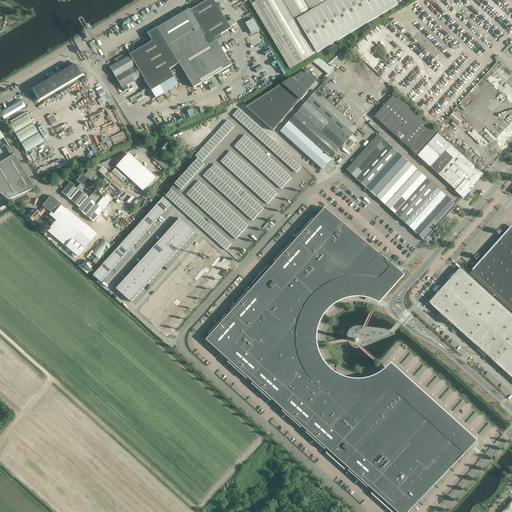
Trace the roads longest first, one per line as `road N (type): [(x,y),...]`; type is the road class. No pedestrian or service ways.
road 1 (unclassified): [(338,175),(310,191),(180,340),(364,511)]
road 2 (tertiary): [(0,87),(148,0)]
road 3 (unclassified): [(338,175),(432,258)]
road 4 (tertiary): [(432,258),(511,168)]
